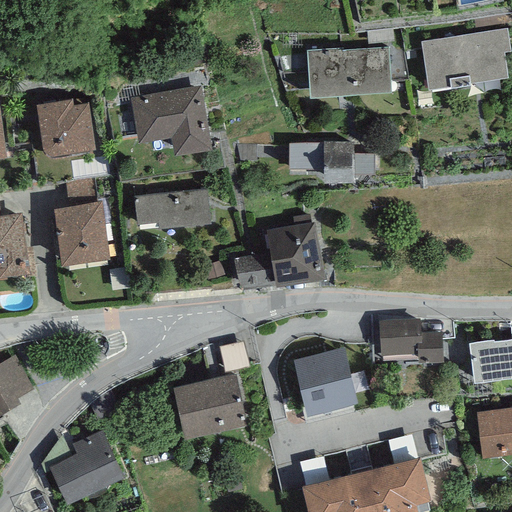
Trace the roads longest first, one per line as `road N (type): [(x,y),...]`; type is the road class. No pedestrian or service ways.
road 1 (residential): [(167,317),(302,302),(511,310)]
road 2 (residential): [(167,317),(150,348),(60,417),(0,498)]
road 3 (residential): [(0,333),(167,317)]
road 4 (unknown): [(32,194),(51,327)]
